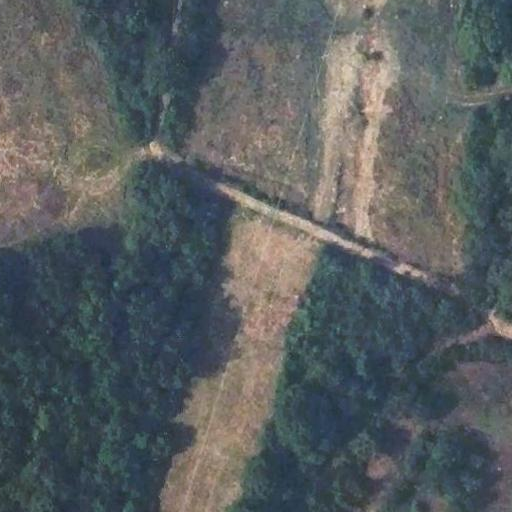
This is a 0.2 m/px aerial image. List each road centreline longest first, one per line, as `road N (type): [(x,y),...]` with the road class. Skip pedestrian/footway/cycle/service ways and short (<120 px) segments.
road 1 (track): [(511,331),(412,274),(155,156),(176,0)]
road 2 (track): [(497,325),(405,367),(293,511)]
